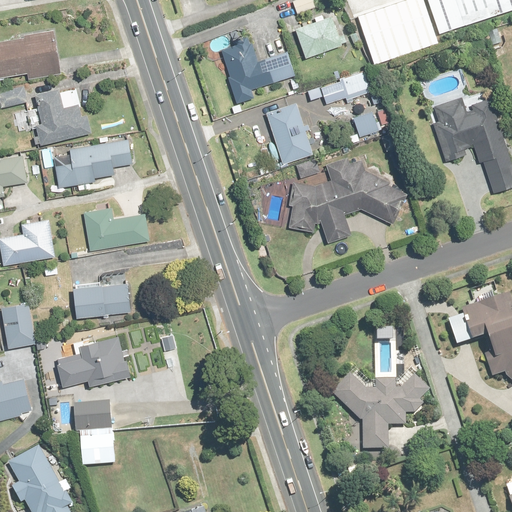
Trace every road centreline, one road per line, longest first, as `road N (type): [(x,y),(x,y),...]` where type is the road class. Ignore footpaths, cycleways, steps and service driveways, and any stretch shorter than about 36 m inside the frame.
road 1 (secondary): [(245,320),(137,0)]
road 2 (residential): [(245,320),(511,232)]
road 3 (secondary): [(308,511),(245,320)]
